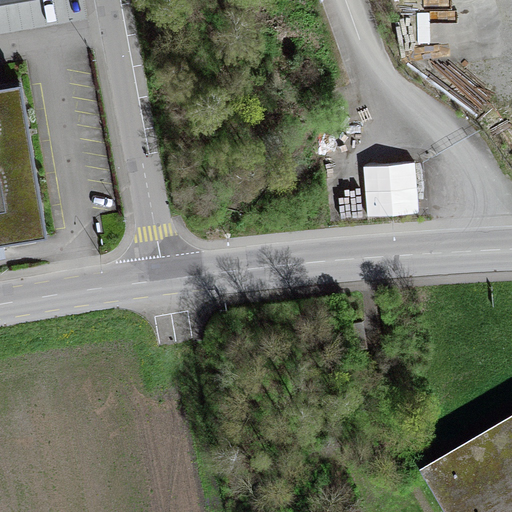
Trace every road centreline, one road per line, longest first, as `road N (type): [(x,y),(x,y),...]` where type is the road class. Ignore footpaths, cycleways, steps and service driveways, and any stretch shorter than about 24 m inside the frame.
road 1 (residential): [(163,278),(511,249)]
road 2 (unclassified): [(112,0),(163,278)]
road 3 (residential): [(0,304),(163,278)]
